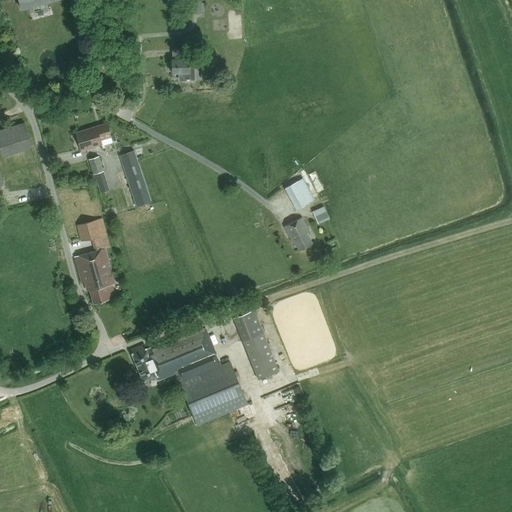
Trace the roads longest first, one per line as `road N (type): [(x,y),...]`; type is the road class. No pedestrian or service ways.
road 1 (unclassified): [(0,392),(31,388),(96,358),(104,340),(75,284),(27,106)]
road 2 (track): [(511,221),(231,312)]
road 3 (unclassified): [(263,201),(100,106),(27,106)]
